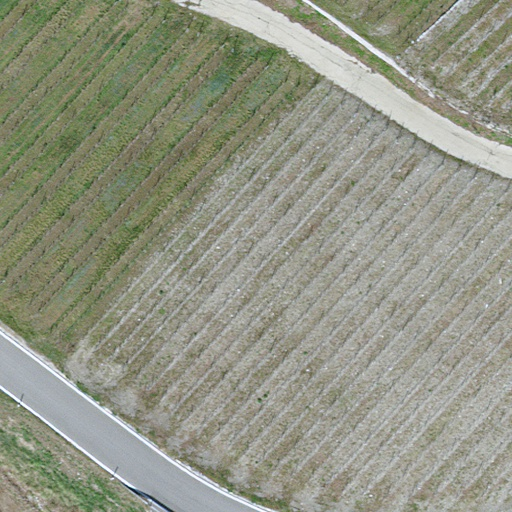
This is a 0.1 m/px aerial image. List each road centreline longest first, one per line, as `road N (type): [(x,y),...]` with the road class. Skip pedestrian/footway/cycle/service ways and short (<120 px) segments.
road 1 (track): [(217,0),(304,43),(469,149),(511,161)]
road 2 (tertiary): [(0,361),(214,511)]
